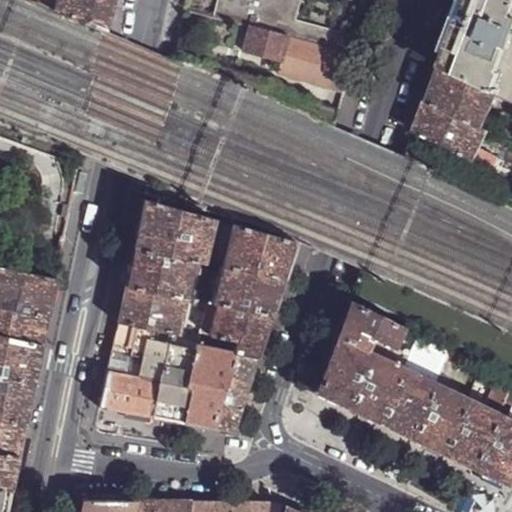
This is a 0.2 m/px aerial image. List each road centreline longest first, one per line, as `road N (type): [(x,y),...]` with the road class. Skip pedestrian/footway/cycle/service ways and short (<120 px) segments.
road 1 (residential): [(419,0),(274,411),(275,434),(296,457)]
road 2 (tertiary): [(51,464),(147,0)]
road 3 (residential): [(51,464),(218,474),(296,457)]
